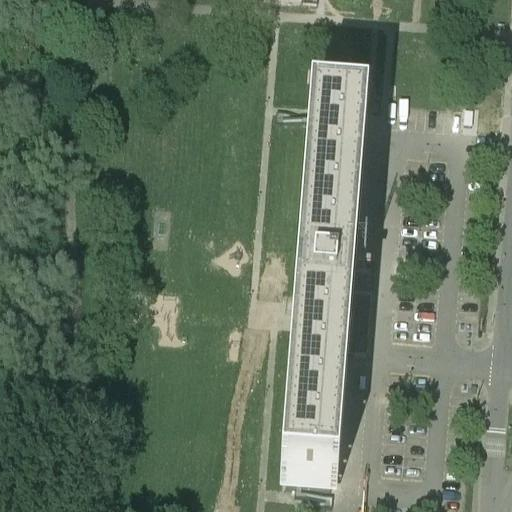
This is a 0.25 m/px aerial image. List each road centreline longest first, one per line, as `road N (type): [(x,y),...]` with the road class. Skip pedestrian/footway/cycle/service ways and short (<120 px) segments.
road 1 (residential): [(500,369),(492,507)]
road 2 (residential): [(511,240),(500,369)]
